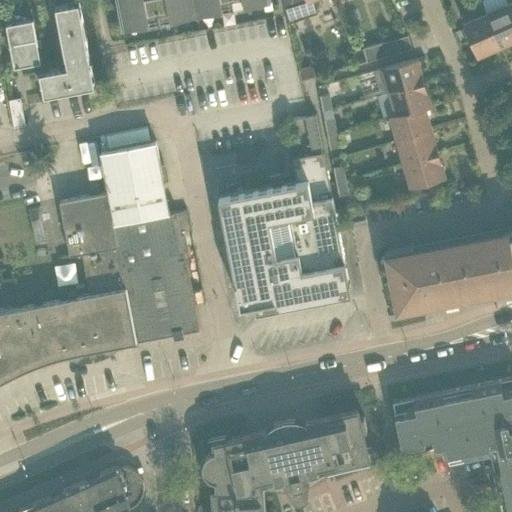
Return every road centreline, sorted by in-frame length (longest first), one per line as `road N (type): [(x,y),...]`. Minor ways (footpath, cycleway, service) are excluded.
road 1 (residential): [(43,132),(176,106),(232,389)]
road 2 (residential): [(386,355),(362,237),(500,211)]
road 3 (residential): [(232,389),(386,355)]
road 4 (residential): [(500,211),(467,89)]
road 5 (residential): [(463,511),(451,480),(365,511)]
road 6 (residential): [(0,482),(106,427)]
